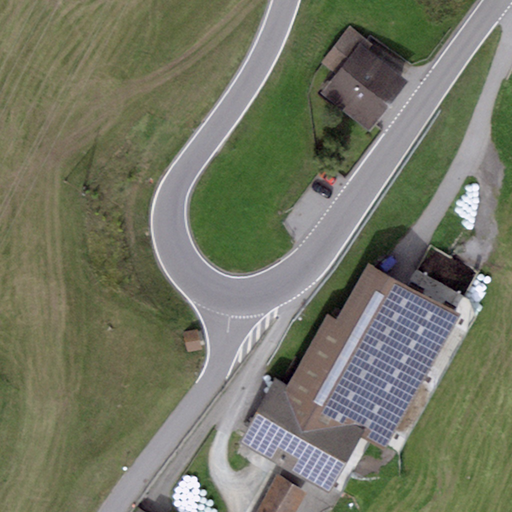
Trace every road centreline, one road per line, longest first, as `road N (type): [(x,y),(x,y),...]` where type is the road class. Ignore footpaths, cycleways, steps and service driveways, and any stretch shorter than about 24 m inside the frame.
road 1 (tertiary): [(499,0),(310,259),(267,292),(236,297)]
road 2 (unclassified): [(236,297),(188,271),(173,244),(170,205),(187,166),(257,67),(286,0)]
road 3 (tertiary): [(236,297),(210,385),(116,511)]
